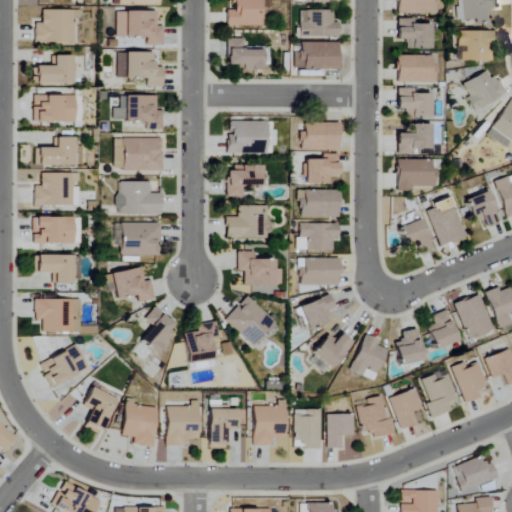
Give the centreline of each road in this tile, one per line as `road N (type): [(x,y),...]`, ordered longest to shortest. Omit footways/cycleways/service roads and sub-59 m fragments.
road 1 (residential): [(49,444),(87,467),(136,480),(318,481),(364,474),(511,416)]
road 2 (residential): [(404,294),(384,293),(369,281),(366,0)]
road 3 (residential): [(191,284),(192,0)]
road 4 (residential): [(192,96),(366,96)]
